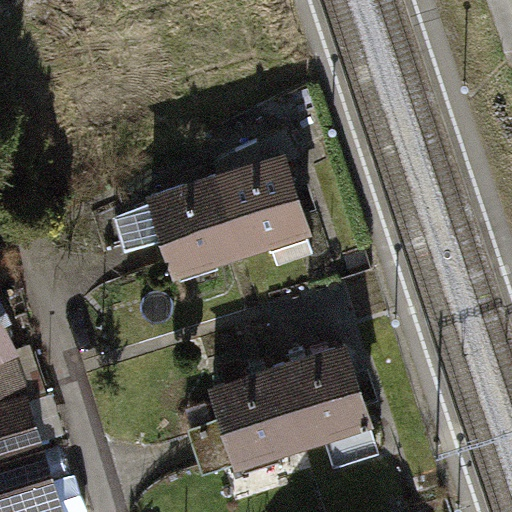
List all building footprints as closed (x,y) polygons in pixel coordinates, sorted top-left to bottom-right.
[(288,140),(216,163),(245,257),(318,232),(288,140)] [(184,277),(245,257),(216,163),(149,183),(184,277)] [(0,332),(0,358),(10,353),(0,332)] [(348,347),(281,369),(303,438),(370,415),(348,347)] [(223,411),(190,422),(205,468),(303,438),(281,369),(216,389),(223,411)] [(55,511),(33,439),(0,449),(0,511),(55,511)]
